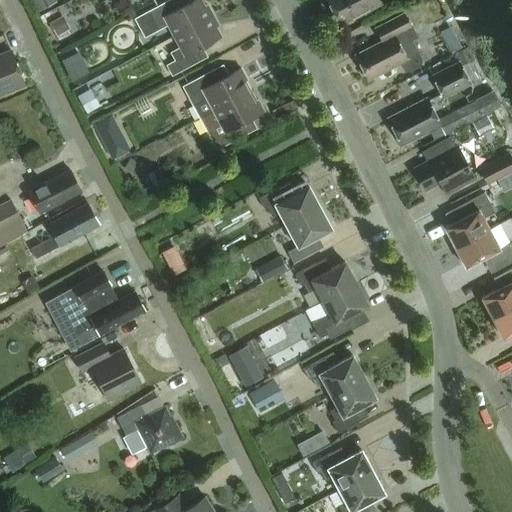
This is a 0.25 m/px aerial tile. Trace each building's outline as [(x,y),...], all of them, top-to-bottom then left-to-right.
[(32,0),(38,11),(56,1),(56,0),(32,0)] [(174,35),(213,14),(207,4),(204,5),(201,0),(192,0),(181,6),(177,0),(167,0),(149,10),(159,29),(168,24),(174,35)] [(328,0),(341,24),(380,3),(378,0),(328,0)] [(419,64),(420,59),(410,39),(416,36),(404,12),(375,27),(382,40),(355,54),(368,79),(402,62),(405,68),(410,69),(419,64)] [(202,45),(221,35),(216,26),(218,25),(213,14),(174,35),(180,46),(171,51),(175,59),(166,64),(172,75),(208,56),(202,45)] [(462,48),(457,37),(446,43),(452,53),(462,48)] [(11,49),(0,53),(0,93),(25,83),(20,72),(23,68),(20,61),(16,60),(11,49)] [(444,96),(471,81),(459,59),(432,74),(444,96)] [(200,117),(250,90),(245,80),(247,78),(241,67),(220,79),(215,68),(183,85),(200,117)] [(495,88),(453,107),(460,123),(502,104),(495,88)] [(243,121),(264,110),(258,99),(255,100),(250,90),(200,117),(207,130),(217,149),(249,132),(243,121)] [(428,99),(389,119),(401,142),(440,122),(428,99)] [(131,149),(122,132),(104,142),(113,159),(131,149)] [(414,168),(425,188),(440,180),(446,192),(474,177),(457,145),(456,146),(450,135),(429,147),(435,157),(414,168)] [(487,184),(511,170),(511,157),(510,154),(480,170),(487,184)] [(38,211),(81,189),(69,167),(27,189),(38,211)] [(286,224),(320,206),(308,184),(286,196),(280,186),(259,197),(264,208),(267,207),(272,216),(280,212),(286,224)] [(455,246),(489,228),(483,217),(495,211),(484,191),(463,203),(469,213),(444,226),(455,246)] [(0,245),(27,230),(9,198),(0,202),(0,245)] [(47,223),(54,237),(32,249),(36,257),(99,223),(87,201),(47,223)] [(320,206),(286,224),(298,246),(288,251),(294,262),(315,251),(309,240),(332,228),(320,206)] [(498,269),(511,261),(511,242),(511,243),(511,242),(510,242),(500,223),(489,229),(489,228),(455,246),(466,266),(490,253),(498,269)] [(173,275),(186,268),(175,246),(156,255),(167,276),(173,274),(173,275)] [(270,279),(288,269),(281,257),(263,266),(270,279)] [(321,302),(356,282),(345,261),(322,273),(316,262),(295,273),(306,293),(308,292),(312,299),(317,296),(321,302)] [(492,317),(511,306),(511,267),(500,273),(506,284),(482,297),(492,317)] [(87,328),(92,338),(145,309),(135,290),(119,299),(102,270),(58,295),(79,333),(87,328)] [(330,338),(351,327),(345,316),(368,304),(356,282),(321,302),(327,313),(310,322),(318,338),(327,333),(330,338)] [(511,306),(492,317),(503,337),(511,331),(511,306)] [(217,354),(244,341),(237,327),(210,339),(217,354)] [(230,349),(246,380),(275,364),(260,334),(230,349)] [(140,381),(124,348),(110,355),(104,342),(75,357),(82,370),(91,366),(108,400),(124,391),(123,389),(140,381)] [(331,394),(364,376),(352,354),(330,366),(324,356),(303,367),(309,378),(312,377),(317,386),(324,382),(331,394)] [(364,376),(331,394),(337,406),(330,410),(335,419),(332,421),(338,432),(359,420),(354,410),(376,397),(364,376)] [(259,412),(284,399),(274,379),(249,393),(259,412)] [(169,444),(183,436),(175,421),(174,422),(165,405),(146,415),(140,404),(116,416),(135,452),(147,445),(150,451),(168,442),(169,444)] [(316,448),(332,439),(325,425),(308,434),(316,448)] [(63,445),(72,459),(101,440),(93,427),(63,445)] [(27,442),(3,457),(12,472),(37,456),(27,442)] [(339,489),(373,471),(361,449),(338,461),(333,450),(312,462),(318,473),(320,471),(325,480),(333,476),(339,489)] [(44,480),(50,477),(64,468),(56,455),(36,467),(44,480)] [(373,471),(339,489),(346,501),(338,505),(342,511),(365,511),(362,505),(385,492),(373,471)] [(287,483),(282,473),(272,478),(277,488),(287,483)] [(214,511),(205,496),(187,507),(179,494),(153,510),(154,511),(214,511)]
